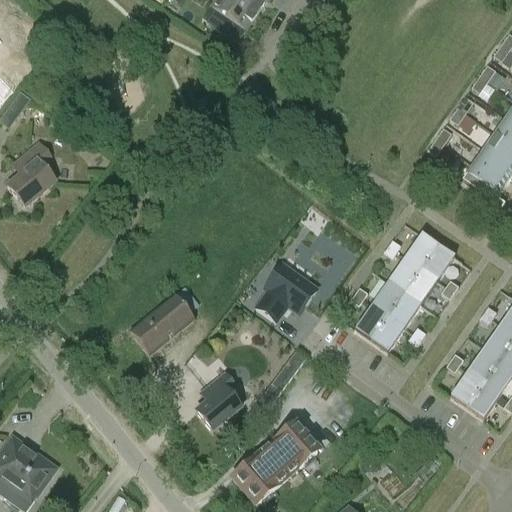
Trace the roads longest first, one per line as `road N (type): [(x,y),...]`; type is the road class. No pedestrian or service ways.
road 1 (residential): [(175,511),(0,296)]
road 2 (residential): [(511,493),(314,346)]
road 3 (unknown): [(184,511),(299,405),(332,359)]
